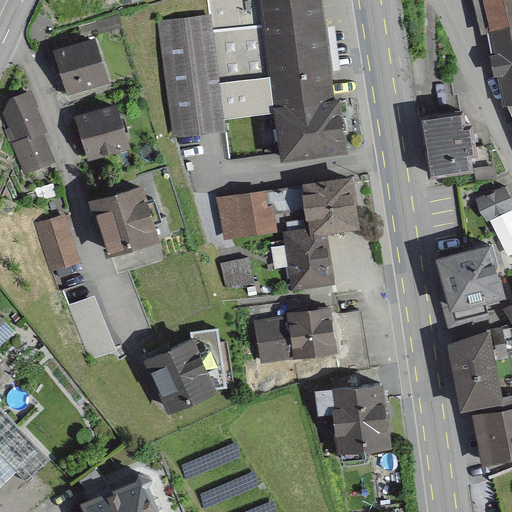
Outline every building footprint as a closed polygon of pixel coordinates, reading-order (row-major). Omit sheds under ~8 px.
[(264,0),(204,0),(206,20),(156,26),(169,140),(227,134),(222,90),(275,84),(264,0)] [(320,0),(264,0),(275,84),(285,160),(348,152),(341,103),(333,101),(320,0)] [(511,0),(485,0),(511,81),(511,0)] [(109,37),(59,53),(72,97),(123,82),(109,37)] [(41,89),(14,99),(9,113),(19,139),(13,142),(29,180),(67,165),(55,135),(59,134),(41,89)] [(120,107),(78,119),(90,160),(132,148),(120,107)] [(477,113),(428,119),(436,180),(493,173),(487,129),(480,130),(477,113)] [(354,174),(220,196),(227,241),(284,231),(282,216),(322,209),(327,238),(364,232),(354,174)] [(511,181),(479,196),(499,243),(511,237),(511,181)] [(144,188),(91,205),(109,261),(162,244),(144,188)] [(70,216),(37,225),(51,273),(84,264),(70,216)] [(322,227),(291,232),(294,250),(280,252),(283,269),(300,266),(304,291),(345,284),(338,241),(324,244),(322,227)] [(505,301),(492,248),(436,261),(451,324),(487,315),(484,306),(505,301)] [(252,260),(223,263),(226,291),(255,288),(252,260)] [(93,299),(68,309),(88,359),(113,349),(93,299)] [(301,318),(264,321),(268,362),(352,353),(347,309),(300,313),(301,318)] [(0,330),(9,321),(0,312),(0,330)] [(190,333),(191,344),(217,390),(227,390),(217,330),(190,333)] [(511,387),(502,334),(454,343),(467,413),(511,404),(511,387)] [(191,344),(149,362),(173,418),(221,398),(217,390),(196,342),(191,344)] [(288,372),(271,375),(275,393),(292,390),(288,372)] [(384,385),(317,392),(319,417),(334,415),(338,456),(391,451),(384,385)] [(0,499),(48,453),(0,408),(0,499)] [(511,463),(511,410),(475,419),(486,469),(511,463)] [(138,471),(84,490),(81,506),(82,511),(160,511),(151,490),(153,481),(138,471)]
